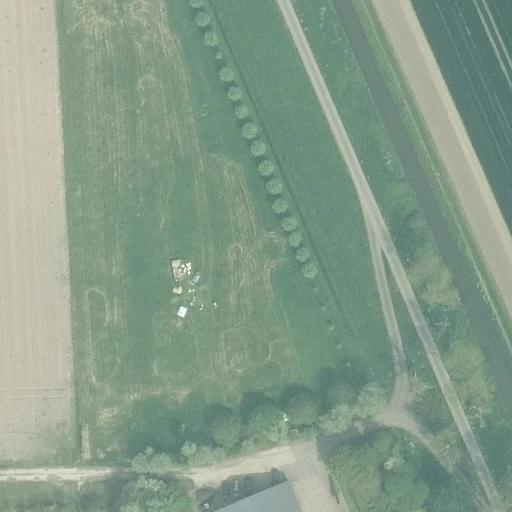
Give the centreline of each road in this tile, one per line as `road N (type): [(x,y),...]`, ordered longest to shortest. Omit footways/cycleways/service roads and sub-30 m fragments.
road 1 (unclassified): [(497,511),(280,0)]
road 2 (track): [(192,475),(0,479)]
